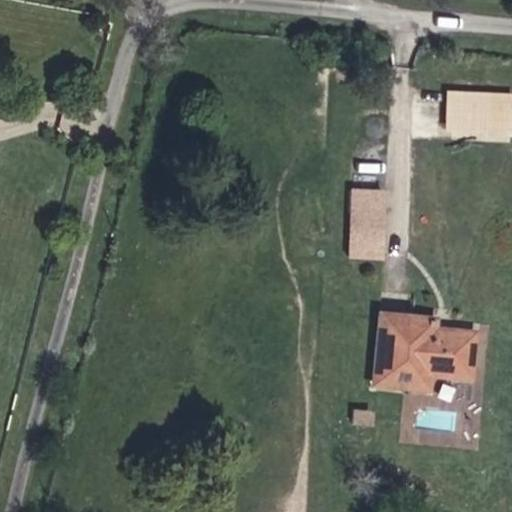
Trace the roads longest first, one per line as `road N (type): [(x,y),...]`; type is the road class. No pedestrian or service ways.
road 1 (unknown): [(2,511),(124,64),(150,0)]
road 2 (unclassified): [(511,20),(209,0)]
